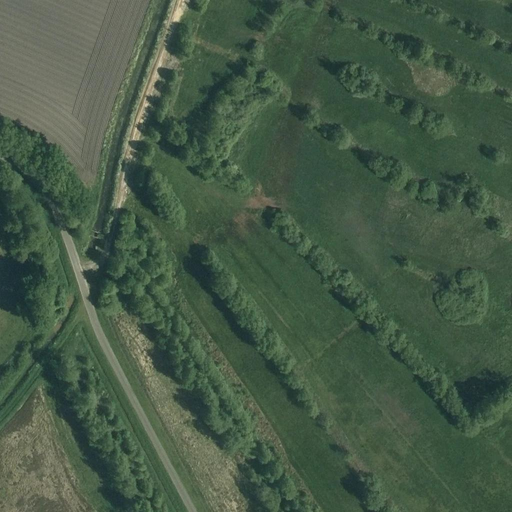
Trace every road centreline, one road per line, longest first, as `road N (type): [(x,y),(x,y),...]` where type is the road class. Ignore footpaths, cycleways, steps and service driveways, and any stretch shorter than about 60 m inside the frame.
road 1 (unclassified): [(192,511),(95,328),(52,204),(0,154)]
road 2 (track): [(181,0),(126,162),(107,250),(82,289)]
